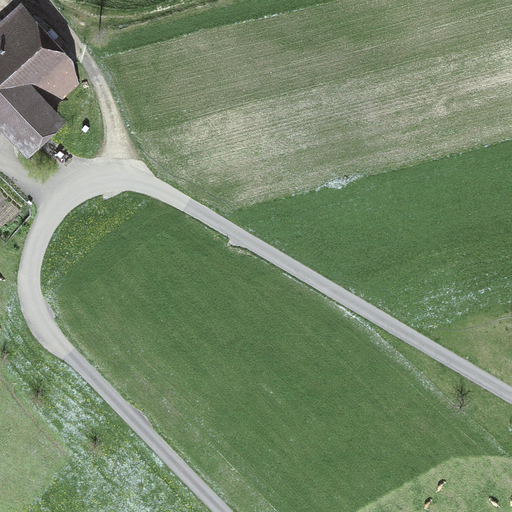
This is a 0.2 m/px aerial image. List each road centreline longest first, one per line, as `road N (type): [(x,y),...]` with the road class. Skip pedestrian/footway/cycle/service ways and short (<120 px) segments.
road 1 (track): [(218,511),(53,347),(37,318),(34,258),(50,213),(86,186),(123,180)]
road 2 (track): [(123,180),(161,188),(511,394)]
road 3 (track): [(11,0),(49,16),(72,44),(112,129),(123,180)]
